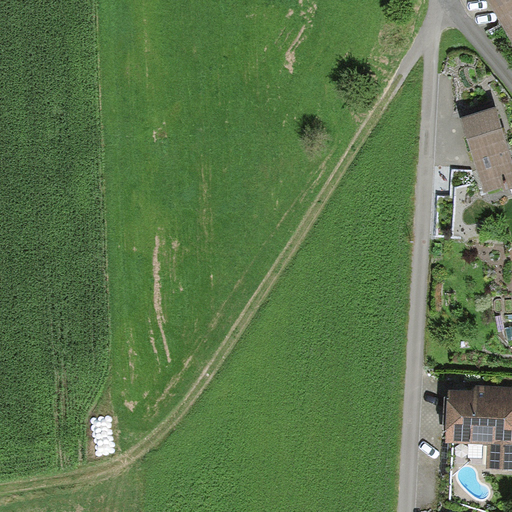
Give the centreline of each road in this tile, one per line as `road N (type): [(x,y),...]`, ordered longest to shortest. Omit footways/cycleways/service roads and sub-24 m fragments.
road 1 (track): [(0,485),(113,464),(156,441),(416,45),(432,0)]
road 2 (residential): [(437,0),(408,511)]
